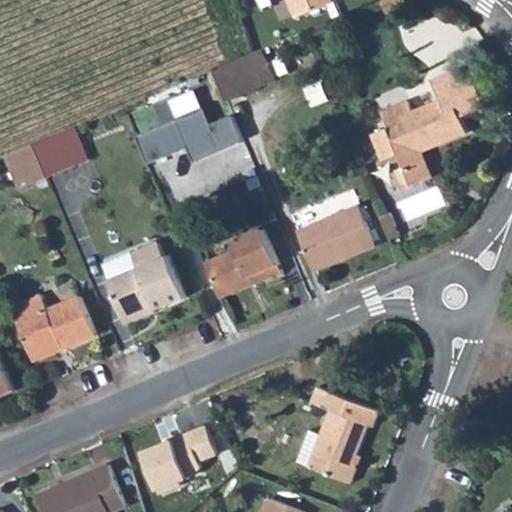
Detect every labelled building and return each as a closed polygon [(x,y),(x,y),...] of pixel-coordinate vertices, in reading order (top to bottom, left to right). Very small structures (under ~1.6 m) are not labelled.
[(286,0),(294,19),(337,2),(336,0),(286,0)] [(404,0),(380,0),(385,12),(406,3),(404,0)] [(229,100),(260,86),(247,54),(222,64),(216,67),(229,100)] [(242,141),(231,116),(208,126),(192,91),(166,101),(175,120),(134,137),(147,166),(185,149),(192,163),(242,141)] [(436,177),(426,151),(423,145),(437,139),(439,146),(472,132),(462,108),(451,112),(445,99),(417,110),(413,100),(386,111),(392,127),(376,134),(387,160),(404,153),(409,166),(402,168),(410,188),(436,177)] [(49,178),(85,161),(72,128),(34,144),(49,178)] [(423,145),(426,151),(439,146),(437,139),(423,145)] [(7,155),(21,189),(49,178),(34,144),(7,155)] [(310,253),(315,265),(344,253),(347,258),(380,244),(364,207),(302,232),(310,253)] [(394,217),(385,221),(393,239),(402,235),(394,217)] [(264,279),(261,271),(282,262),(267,227),(237,240),(241,249),(209,263),(223,297),(264,279)] [(111,281),(126,318),(157,306),(159,310),(191,297),(174,255),(169,257),(163,243),(108,265),(114,280),(111,281)] [(344,253),(315,265),(318,270),(347,258),(344,253)] [(282,262),(261,271),(264,279),(285,271),(282,262)] [(44,296),(16,308),(38,361),(99,335),(84,297),(51,311),(44,296)] [(157,306),(126,318),(128,324),(159,310),(157,306)] [(0,403),(3,402),(2,397),(18,390),(0,345),(0,403)] [(323,448),(315,468),(354,483),(363,462),(359,460),(373,425),(377,426),(383,411),(321,386),(315,401),(334,409),(324,434),(319,447),(323,448)] [(166,447),(148,454),(165,495),(187,486),(185,482),(195,478),(207,467),(204,461),(222,454),(211,426),(192,434),(193,438),(167,449),(166,447)] [(303,463),(311,466),(319,447),(324,434),(315,431),(303,463)] [(319,447),(311,466),(315,468),(323,448),(319,447)] [(114,465),(43,495),(49,511),(115,511),(130,506),(114,465)] [(305,511),(274,499),(269,501),(264,511),(305,511)]
